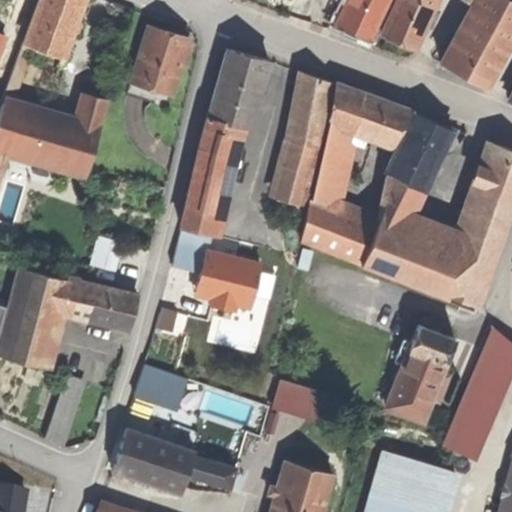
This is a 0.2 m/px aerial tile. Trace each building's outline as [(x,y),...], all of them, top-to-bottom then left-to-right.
[(39,0),(25,42),(33,45),(64,56),(84,0),(39,0)] [(348,0),(337,25),(351,31),(370,40),(388,0),(348,0)] [(398,0),(382,34),(400,43),(416,50),(439,0),(398,0)] [(503,0),(474,0),(467,15),(440,63),(463,75),(503,0)] [(511,0),(503,0),(463,75),(483,86),(502,51),(511,33),(511,0)] [(148,24),(132,80),(173,91),(189,36),(169,31),(148,24)] [(0,34),(0,58),(9,38),(0,34)] [(25,42),(22,41),(2,102),(3,102),(12,105),(33,45),(25,42)] [(208,117),(236,125),(251,129),(270,61),(247,54),(228,49),(208,117)] [(302,97),(328,102),(332,82),(307,73),(302,97)] [(173,91),(132,80),(128,94),(169,106),(173,91)] [(329,123),(354,132),(392,147),(409,110),(371,96),(336,84),(329,123)] [(81,103),(75,122),(99,129),(100,129),(109,98),(89,93),(85,105),(81,103)] [(294,140),(318,147),(328,102),(302,97),(294,140)] [(3,102),(0,113),(0,151),(86,176),(99,129),(75,122),(12,105),(3,102)] [(387,173),(413,185),(424,190),(437,162),(442,151),(452,130),(432,121),(414,113),(387,173)] [(234,143),(236,125),(208,117),(200,144),(181,227),(210,234),(225,178),(234,143)] [(339,198),(354,132),(329,123),(321,160),(312,200),(333,208),(339,198)] [(304,205),(318,147),(294,140),(279,198),(285,199),(304,205)] [(225,178),(239,181),(248,147),(234,143),(225,178)] [(511,150),(500,146),(485,188),(465,247),(457,268),(447,297),(479,308),(507,226),(511,212),(511,150)] [(86,176),(0,151),(0,162),(2,163),(83,186),(86,176)] [(448,154),(442,151),(437,162),(443,165),(448,154)] [(380,218),(404,226),(413,185),(387,173),(380,218)] [(306,205),(304,205),(285,199),(283,237),(298,242),(306,205)] [(333,208),(312,200),(310,200),(301,241),(321,248),(362,264),(375,223),(333,208)] [(460,246),(404,226),(380,218),(363,267),(443,295),(460,246)] [(113,269),(122,239),(97,231),(88,262),(113,269)] [(443,295),(447,297),(457,268),(465,247),(460,246),(443,295)] [(297,268),(307,271),(313,251),(302,248),(297,268)] [(18,265),(0,334),(0,355),(45,367),(60,309),(68,278),(67,278),(18,265)] [(60,309),(70,312),(79,278),(79,276),(68,273),(67,278),(68,278),(60,309)] [(139,294),(118,288),(79,278),(70,312),(69,315),(129,330),(135,309),(139,294)] [(412,343),(409,349),(446,363),(455,339),(437,332),(419,325),(412,343)] [(511,366),(511,343),(495,328),(445,444),(473,455),(511,366)] [(399,352),(407,355),(409,349),(412,343),(404,340),(399,352)] [(395,384),(386,406),(424,421),(432,400),(439,382),(442,372),(446,363),(409,349),(407,355),(395,384)] [(439,382),(447,386),(451,375),(442,372),(439,382)] [(44,440),(60,446),(83,384),(67,378),(44,440)] [(281,379),(273,403),(320,419),(328,395),(281,379)] [(440,404),(447,386),(439,382),(432,400),(440,404)] [(195,450),(127,429),(121,449),(114,471),(181,492),(187,474),(193,454),(195,450)] [(439,496),(435,510),(443,511),(444,511),(456,472),(383,450),(371,491),(419,505),(423,491),(439,496)] [(193,454),(187,474),(249,494),(255,474),(193,454)] [(274,497),(269,511),(322,511),(334,474),(285,460),(274,497)] [(511,511),(511,463),(500,511),(511,511)] [(0,511),(24,511),(27,493),(0,489),(0,511)] [(443,511),(435,510),(419,505),(371,491),(364,511),(443,511)] [(419,505),(435,510),(439,496),(423,491),(419,505)]
